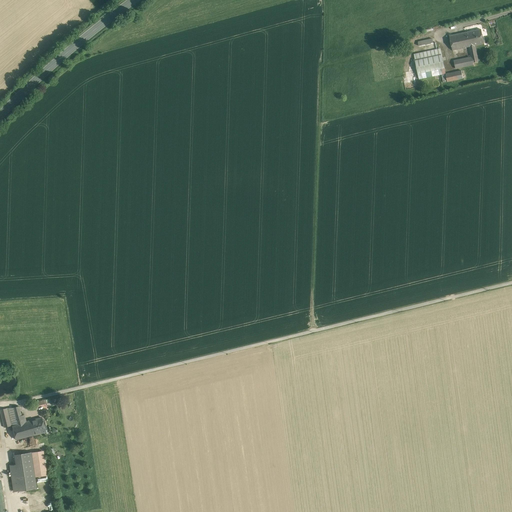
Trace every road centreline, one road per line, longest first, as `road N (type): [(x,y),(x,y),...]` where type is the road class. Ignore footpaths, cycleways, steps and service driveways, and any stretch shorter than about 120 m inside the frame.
road 1 (track): [(511,282),(0,404)]
road 2 (track): [(312,331),(321,66),(441,31)]
road 3 (primary): [(134,0),(0,115)]
